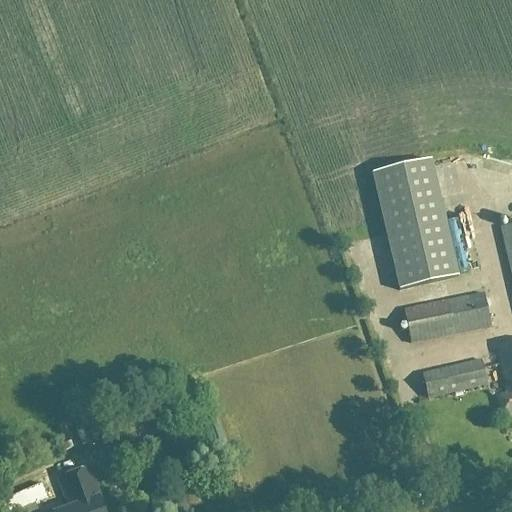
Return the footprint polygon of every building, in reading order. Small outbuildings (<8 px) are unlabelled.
[(399,292),(458,279),(430,162),(372,176),(399,292)] [(511,227),(501,230),(511,278),(511,227)] [(483,296),(403,312),(410,346),(490,330),(483,296)] [(511,346),(497,350),(507,396),(497,398),(501,416),(511,413),(511,346)] [(481,362),(421,376),(427,401),(487,387),(481,362)] [(114,412),(85,423),(96,450),(124,439),(127,447),(201,416),(189,386),(115,416),(114,412)] [(70,443),(60,447),(63,453),(73,449),(70,443)] [(64,511),(102,511),(99,501),(101,501),(90,469),(57,480),(68,511),(64,511)] [(149,498),(153,511),(178,511),(187,509),(180,487),(149,498)]
